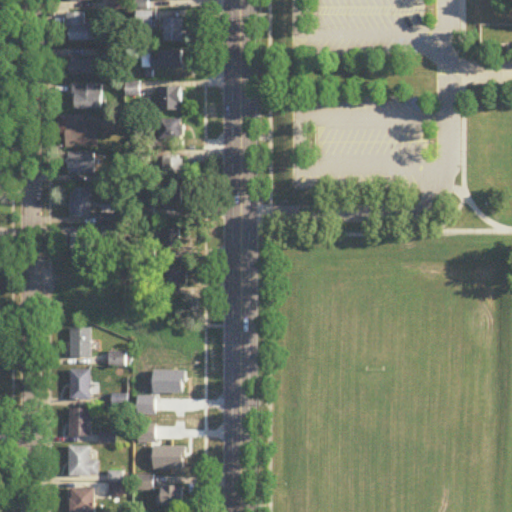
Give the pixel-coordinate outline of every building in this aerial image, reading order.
[(137,28),(151,28),(151,13),(137,13),(137,28)] [(85,14),(68,14),(68,42),(100,42),(100,26),(85,26),(85,14)] [(183,43),(183,20),(164,20),(164,43),(183,43)] [(183,53),(144,53),(144,69),(183,69),(183,53)] [(71,76),(100,76),(100,60),(71,60),(71,76)] [(102,110),(102,84),(73,84),(73,110),(102,110)] [(181,88),(160,88),(160,112),(181,112),(181,88)] [(98,148),(98,118),(66,118),(66,148),(98,148)] [(164,150),(184,149),(183,120),(163,121),(164,150)] [(68,174),(96,174),(96,154),(68,154),(68,174)] [(183,180),(183,159),(163,159),(163,180),(183,180)] [(181,211),(181,187),(161,187),(161,211),(181,211)] [(92,189),(71,189),(71,219),(92,219),(92,189)] [(161,251),(181,251),(181,231),(161,231),(161,251)] [(71,265),(93,265),(93,234),(71,234),(71,265)] [(184,269),(162,269),(162,287),(184,287),(184,269)] [(93,329),(71,329),(71,358),(93,358),(93,329)] [(92,371),(72,371),(72,402),(92,402),(92,371)] [(71,437),(92,437),(92,410),(71,410),(71,437)] [(158,473),(183,473),(183,447),(158,447),(158,473)] [(100,477),(100,462),(91,462),(91,448),(70,448),(70,477),(100,477)] [(186,508),(186,487),(162,487),(162,508),(186,508)] [(71,511),(96,511),(96,489),(71,489),(71,511)]
